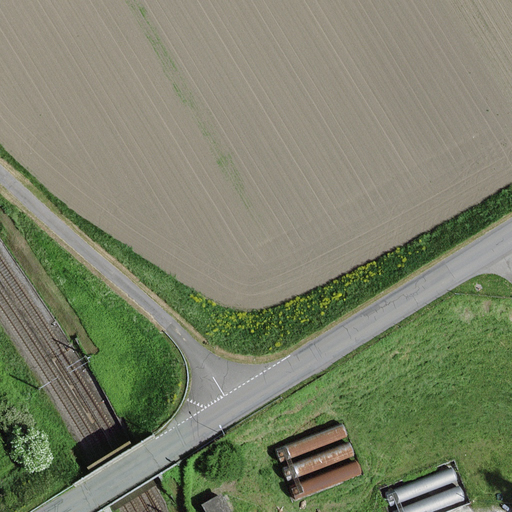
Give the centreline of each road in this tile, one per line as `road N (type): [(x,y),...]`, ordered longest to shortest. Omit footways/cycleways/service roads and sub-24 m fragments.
road 1 (unclassified): [(0,173),(174,329),(229,408)]
road 2 (unclassified): [(229,408),(511,239)]
road 3 (unclassified): [(59,511),(229,408)]
